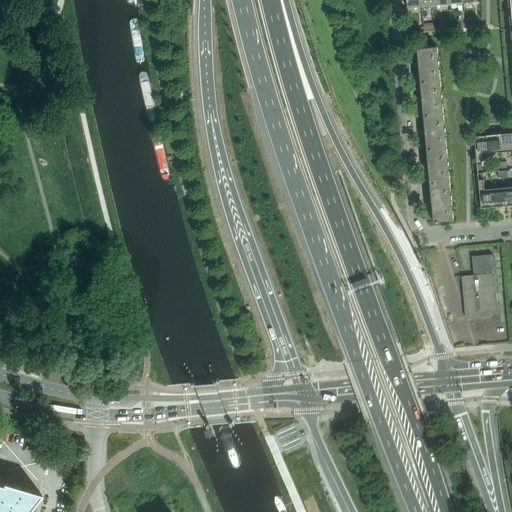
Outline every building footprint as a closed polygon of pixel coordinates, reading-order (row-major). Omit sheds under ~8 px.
[(137,18),(128,20),(136,63),(145,61),(137,18)] [(163,43),(171,41),(169,35),(161,37),(163,43)] [(417,48),(420,83),(440,81),(437,46),(417,48)] [(147,70),(137,72),(148,123),(158,121),(147,70)] [(443,115),(440,81),(420,83),(423,117),(443,115)] [(423,117),(426,152),(446,150),(443,115),(423,117)] [(501,152),(511,151),(511,139),(511,133),(499,134),(501,152)] [(161,134),(151,136),(161,181),(171,179),(161,134)] [(499,134),(486,135),(488,153),(501,152),(499,134)] [(480,154),(488,153),(486,135),(474,136),(477,171),(482,170),(480,154)] [(450,185),(446,150),(426,152),(430,187),(450,185)] [(482,173),(478,173),(477,173),(481,208),(493,207),(491,188),(484,189),(482,173)] [(433,222),(453,220),(450,185),(430,187),(433,222)] [(493,207),(506,206),(504,187),(491,188),(493,207)] [(490,314),(498,314),(493,254),(472,256),(474,275),(462,276),(465,317),(478,315),(478,314),(490,312),(490,314)] [(293,421),(276,428),(286,453),(304,446),(293,421)] [(212,428),(207,430),(204,431),(206,437),(215,434),(212,428)] [(0,511),(24,511),(40,492),(1,481),(0,483),(0,482),(0,511)]
